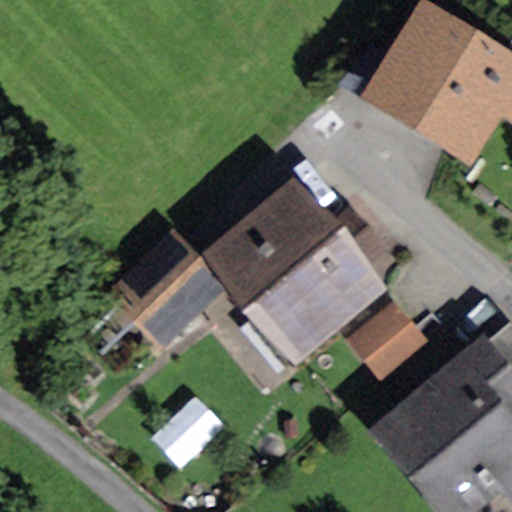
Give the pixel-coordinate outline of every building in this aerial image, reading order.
[(511,55),(421,0),(418,0),(358,97),(470,166),(500,117),(511,124),(511,55)] [(293,172),(200,252),(293,361),(380,286),(364,268),(385,250),(342,201),(328,213),(293,172)] [(221,292),(167,235),(107,293),(161,349),(221,292)] [(391,302),(346,340),(383,384),(428,345),(391,302)] [(483,332),(367,429),(436,511),(478,511),(500,494),(511,507),(511,326),(509,322),(489,339),(483,332)]
